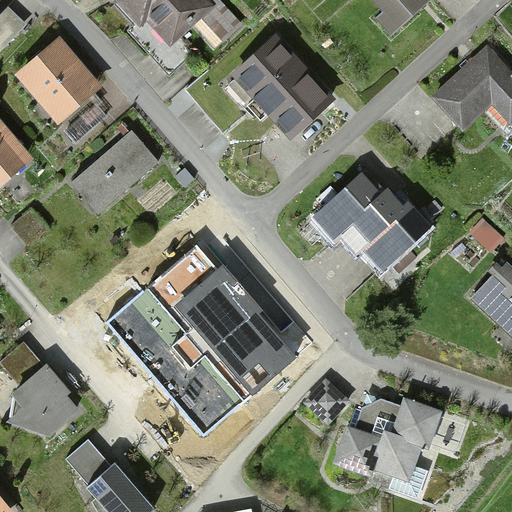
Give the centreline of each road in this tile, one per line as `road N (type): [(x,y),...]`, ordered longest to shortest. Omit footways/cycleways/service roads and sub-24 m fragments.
road 1 (residential): [(498,0),(251,227)]
road 2 (residential): [(251,227),(358,346),(386,363),(511,404)]
road 3 (residential): [(47,0),(251,227)]
road 4 (residential): [(0,269),(153,452)]
